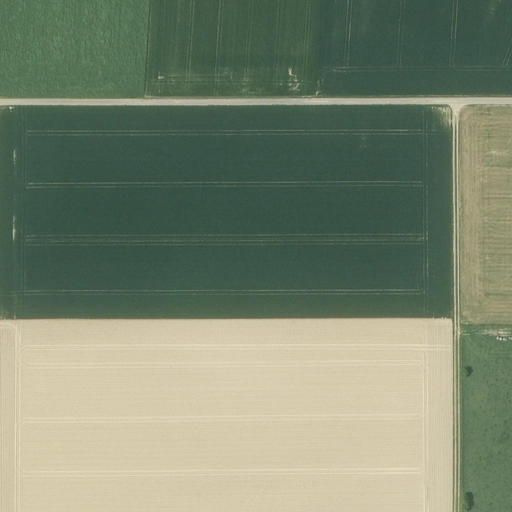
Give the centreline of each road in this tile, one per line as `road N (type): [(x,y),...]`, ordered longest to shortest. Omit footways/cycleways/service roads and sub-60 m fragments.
road 1 (track): [(511,100),(0,101)]
road 2 (track): [(456,99),(457,511)]
